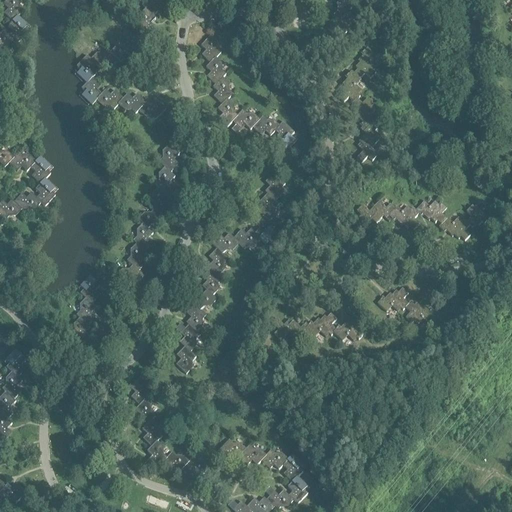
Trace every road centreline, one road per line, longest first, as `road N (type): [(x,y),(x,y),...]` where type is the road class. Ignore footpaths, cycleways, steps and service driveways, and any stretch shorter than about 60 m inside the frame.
road 1 (residential): [(511,250),(487,264),(406,273),(351,267),(318,248),(330,164),(319,105),(269,7)]
road 2 (residential): [(188,7),(182,74),(212,183),(155,335),(100,384)]
road 3 (track): [(511,482),(319,404)]
road 4 (residential): [(100,384),(124,467),(206,511)]
road 5 (residential): [(89,511),(55,491),(48,474),(43,450),(54,373)]
